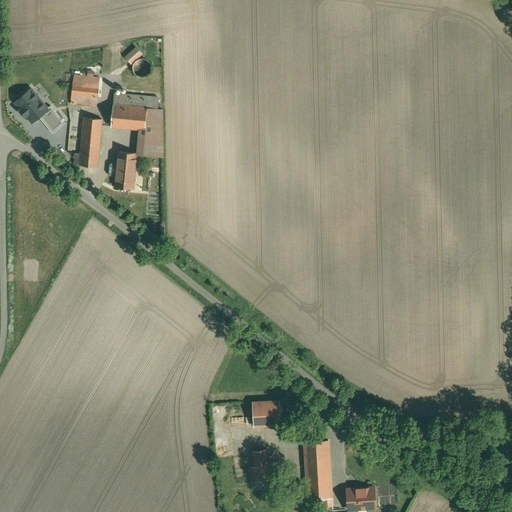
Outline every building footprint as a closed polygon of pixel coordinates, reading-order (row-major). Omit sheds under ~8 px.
[(125,57),(131,64),(143,54),(136,46),(125,57)] [(151,71),(151,67),(151,64),(149,61),(145,59),(142,58),(138,59),(135,61),(133,64),(133,68),(133,71),(135,74),(139,76),(142,77),(146,76),(149,74),(151,71)] [(100,78),(74,75),(70,103),(97,106),(100,78)] [(13,102),(32,124),(49,109),(30,87),(13,102)] [(148,96),(114,93),(111,126),(139,129),(145,130),(147,108),(148,96)] [(163,109),(147,108),(145,130),(139,129),(137,153),(163,156),(163,109)] [(102,119),(85,117),(81,154),(76,153),(75,163),(80,164),(80,165),(97,167),(102,119)] [(137,153),(119,151),(115,186),(133,188),(137,153)] [(280,400),(253,402),(254,426),(281,424),(280,400)] [(397,423),(378,408),(373,414),(392,429),(397,423)] [(328,440),(305,441),(308,499),(332,497),(328,440)] [(265,449),(253,451),(255,466),(249,467),(252,482),(270,479),(265,449)] [(374,487),(347,488),(348,509),(376,508),(374,487)] [(275,511),(271,488),(258,491),(261,511),(275,511)] [(210,511),(209,501),(196,503),(197,511),(210,511)]
